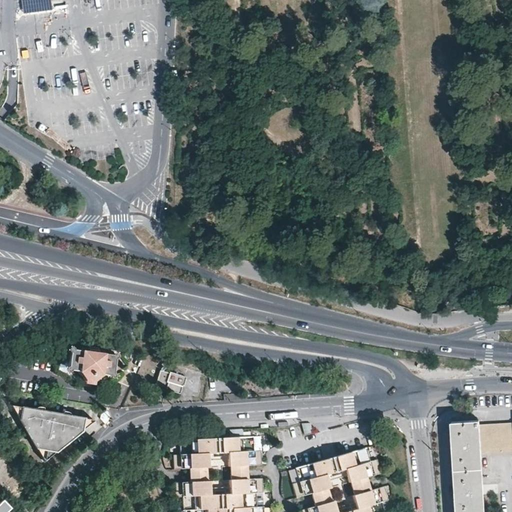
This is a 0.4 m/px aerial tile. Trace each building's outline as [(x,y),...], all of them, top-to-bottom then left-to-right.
[(51,0),(21,0),(24,14),(53,10),(51,0)] [(97,350),(97,344),(88,343),(87,349),(81,348),(80,351),(72,350),(72,349),(72,348),(71,348),(70,347),(69,347),(68,348),(67,348),(67,349),(67,350),(67,351),(67,352),(68,352),(68,353),(69,353),(66,370),(77,371),(83,380),(93,381),(100,376),(101,375),(111,376),(114,359),(115,359),(116,359),(116,358),(117,358),(117,357),(117,356),(117,355),(116,354),(115,353),(114,353),(113,354),(112,354),(112,355),(103,354),(104,351),(97,350)] [(169,373),(161,370),(155,386),(179,394),(181,385),(183,386),(185,377),(169,372),(169,373)] [(55,453),(94,420),(11,405),(37,450),(55,453)] [(464,421),(451,422),(453,440),(454,458),(456,492),(457,511),(485,511),(481,454),(511,451),(511,423),(479,425),(479,420),(464,421)] [(310,423),(300,424),(303,435),(313,432),(310,423)] [(19,438),(13,440),(18,450),(24,447),(19,438)] [(263,511),(263,508),(256,508),(255,494),(263,494),(262,479),(247,480),(246,467),(261,466),(260,451),(252,452),(251,438),(179,441),(179,456),(173,456),(173,470),(187,470),(188,483),(174,484),(175,498),(182,498),(182,511),(189,511),(263,511)] [(383,511),(381,503),(388,501),(384,487),(370,491),(366,478),(380,474),(376,460),(370,462),(366,449),(295,469),(299,482),(292,484),(296,498),(311,494),(314,507),(299,511),(383,511)] [(55,453),(37,450),(44,463),(55,453)] [(0,511),(4,511),(9,508),(1,500),(0,500),(0,511)]
